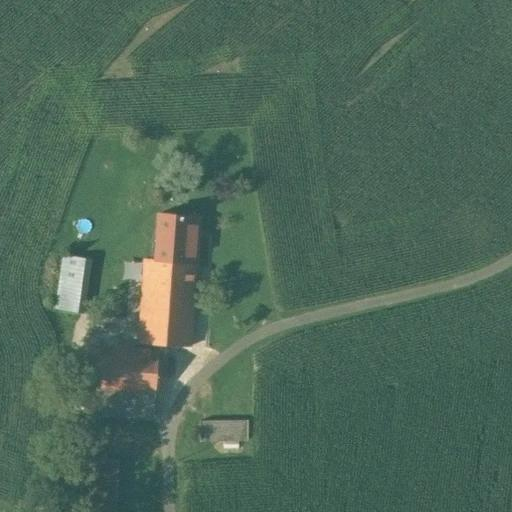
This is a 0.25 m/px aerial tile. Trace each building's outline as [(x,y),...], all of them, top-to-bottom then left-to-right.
[(199,218),(159,214),(155,261),(144,260),(143,280),(195,283),(195,275),(194,275),(197,240),(198,231),(199,218)] [(64,256),(55,310),(83,314),(91,260),(64,256)] [(195,283),(143,280),(139,344),(190,347),(195,283)] [(157,351),(88,347),(84,405),(81,404),(81,408),(84,408),(83,415),(153,419),(156,419),(156,416),(153,416),(157,351)] [(248,421),(199,422),(200,441),(248,441),(248,421)] [(116,511),(118,461),(73,460),(70,511),(116,511)]
